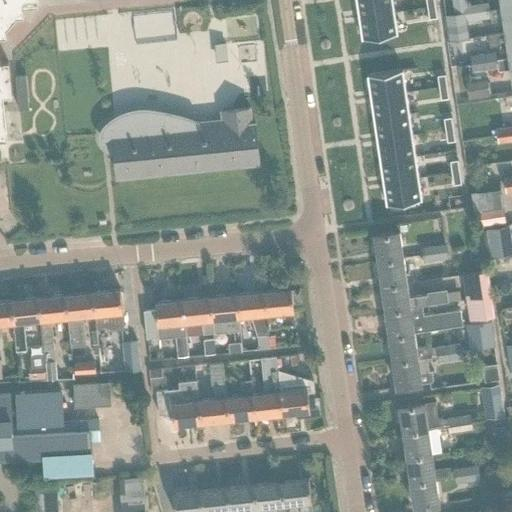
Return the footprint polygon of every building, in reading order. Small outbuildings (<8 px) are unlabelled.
[(0,0),(0,141),(7,141),(3,98),(12,98),(9,63),(0,64),(0,39),(7,39),(5,26),(11,19),(23,18),(23,8),(38,7),(36,0),(0,0)] [(394,12),(392,0),(355,0),(358,17),(394,12)] [(453,0),(455,13),(464,12),(465,19),(466,18),(466,20),(477,18),(475,5),(466,6),(465,0),(453,0)] [(490,16),(488,3),(475,5),(477,18),(490,16)] [(490,9),(491,21),(504,19),(506,31),(511,30),(511,4),(502,6),(502,7),(490,9)] [(398,34),(394,12),(358,17),(362,39),(398,34)] [(446,15),(450,40),(468,37),(466,20),(466,18),(465,19),(464,12),(455,13),(455,14),(446,15)] [(488,35),(489,45),(495,44),(507,42),(510,57),(511,56),(511,30),(506,31),(506,32),(488,35)] [(471,56),(472,63),(483,61),(496,59),(495,53),(471,56)] [(472,63),(473,70),(497,66),(498,71),(511,69),(511,73),(511,56),(510,57),(496,59),(483,61),(472,63)] [(403,70),(367,75),(370,97),(406,92),(403,70)] [(468,98),(489,95),(487,80),(466,83),(468,98)] [(409,113),(406,92),(370,97),(373,119),(409,113)] [(117,177),(259,163),(255,123),(251,123),(249,108),(222,111),(222,120),(179,124),(175,121),(171,118),(165,115),(163,114),(159,113),(154,112),(145,111),(139,111),(135,111),(130,112),(125,114),(121,115),(117,118),(112,121),(105,126),(103,130),(102,135),(102,140),(104,144),(107,148),(110,151),(115,153),(117,177)] [(409,113),(373,119),(376,140),(412,135),(409,113)] [(511,133),(511,126),(496,129),(497,136),(511,133)] [(511,133),(497,136),(499,143),(511,141),(511,133)] [(412,135),(376,140),(380,161),(416,156),(412,135)] [(416,156),(380,161),(383,183),(419,178),(416,156)] [(419,178),(383,183),(386,205),(422,199),(419,178)] [(479,209),(501,206),(499,188),(476,191),(479,209)] [(503,207),(479,211),(481,225),(505,221),(503,207)] [(511,242),(509,225),(486,228),(490,257),(511,253),(511,242)] [(378,261),(403,258),(399,232),(374,235),(378,261)] [(448,258),(447,251),(446,245),(434,246),(436,260),(448,258)] [(422,248),(423,255),(424,262),(436,260),(434,246),(422,248)] [(403,258),(378,261),(382,286),(407,283),(403,258)] [(466,300),(491,296),(487,270),(462,274),(466,300)] [(428,294),(409,296),(407,283),(382,286),(385,311),(422,306),(422,304),(429,303),(428,294)] [(293,308),(306,307),(303,287),(264,291),(267,327),(294,324),(292,310),(294,310),(293,308)] [(107,327),(106,314),(123,313),(120,289),(93,292),(95,315),(97,328),(107,327)] [(267,327),(264,291),(237,294),(239,315),(251,314),(258,334),(268,333),(267,327)] [(70,331),(71,346),(85,345),(83,316),(95,315),(93,292),(66,294),(68,318),(69,331),(70,331)] [(45,361),(54,360),(52,333),(51,319),(68,318),(66,294),(39,297),(42,320),(43,334),(45,361)] [(240,329),(239,315),(237,294),(210,296),(213,332),(240,329)] [(210,296),(183,299),(185,321),(202,319),(204,333),(213,332),(210,296)] [(466,300),(470,320),(494,316),(491,296),(466,300)] [(16,336),(17,349),(26,348),(25,335),(24,322),(42,320),(39,297),(12,300),(14,323),(16,336)] [(187,354),(186,342),(187,342),(186,334),(185,321),(183,299),(155,302),(156,309),(144,310),(147,338),(159,337),(159,338),(176,336),(177,355),(187,354)] [(0,300),(0,324),(14,323),(12,300),(0,300)] [(422,306),(385,311),(389,337),(414,333),(414,331),(462,324),(460,308),(423,314),(422,306)] [(492,322),(467,325),(469,342),(470,350),(489,347),(495,346),(492,322)] [(439,362),(451,360),(448,345),(430,347),(430,346),(417,348),(414,333),(389,337),(393,362),(428,357),(438,356),(439,362)] [(140,370),(137,340),(122,341),(126,372),(140,370)] [(204,341),(205,353),(214,352),(213,341),(204,341)] [(241,342),(228,343),(229,353),(242,352),(241,342)] [(460,343),(448,345),(451,360),(462,359),(461,351),(460,343)] [(43,355),(30,356),(31,363),(44,362),(43,355)] [(265,392),(252,393),(255,416),(281,413),(277,369),(276,356),(261,358),(265,392)] [(397,388),(430,383),(433,379),(432,372),(429,372),(428,357),(393,362),(397,388)] [(46,362),(47,380),(58,380),(56,361),(46,362)] [(74,373),(94,371),(94,361),(73,363),(74,373)] [(31,363),(28,364),(29,380),(45,378),(44,362),(31,363)] [(213,384),(214,397),(198,399),(201,422),(227,419),(225,396),(224,383),(221,362),(209,363),(211,384),(213,384)] [(187,377),(196,376),(194,363),(185,365),(187,377)] [(281,413),(310,410),(308,392),(315,392),(313,378),(279,369),(277,369),(281,413)] [(460,369),(439,372),(441,388),(462,385),(460,369)] [(196,379),(178,381),(179,387),(157,390),(159,414),(172,412),(174,425),(201,422),(198,399),(197,385),(196,379)] [(240,381),(242,394),(225,396),(227,419),(255,416),(252,393),(251,380),(240,381)] [(74,384),(75,406),(111,404),(110,382),(74,384)] [(13,424),(11,394),(0,394),(0,455),(1,455),(1,461),(44,458),(45,476),(92,473),(90,440),(100,439),(99,419),(89,420),(64,421),(62,390),(17,393),(19,424),(13,424)] [(500,390),(481,393),(484,417),(503,415),(500,390)] [(447,428),(446,421),(437,417),(427,419),(425,403),(399,407),(403,433),(429,429),(429,430),(439,429),(447,428)] [(473,429),(472,423),(471,416),(459,418),(461,431),(473,429)] [(447,419),(448,427),(449,433),(461,431),(459,418),(447,419)] [(506,427),(496,428),(498,443),(508,442),(506,427)] [(429,429),(403,433),(407,458),(432,454),(442,452),(439,429),(429,430),(429,429)] [(450,467),(435,469),(432,454),(407,458),(410,483),(436,479),(436,480),(456,477),(457,483),(469,481),(467,468),(455,469),(455,470),(450,471),(450,467)] [(478,466),(467,468),(469,481),(480,479),(478,466)] [(120,478),(121,511),(145,511),(143,477),(120,478)] [(302,511),(312,511),(309,479),(281,482),(284,503),(301,501),(302,511)] [(436,480),(436,479),(410,483),(414,508),(440,504),(436,480)] [(254,485),(257,506),(274,504),(274,511),(284,511),(284,503),(281,482),(254,485)] [(58,511),(57,485),(36,486),(38,511),(58,511)] [(227,487),(230,509),(246,507),(246,511),(257,511),(257,506),(254,485),(227,487)] [(204,511),(219,510),(219,511),(229,511),(230,509),(227,487),(200,490),(202,511),(204,511)] [(174,511),(202,511),(200,490),(173,493),(174,511)] [(511,490),(489,494),(492,508),(511,504),(511,490)]
